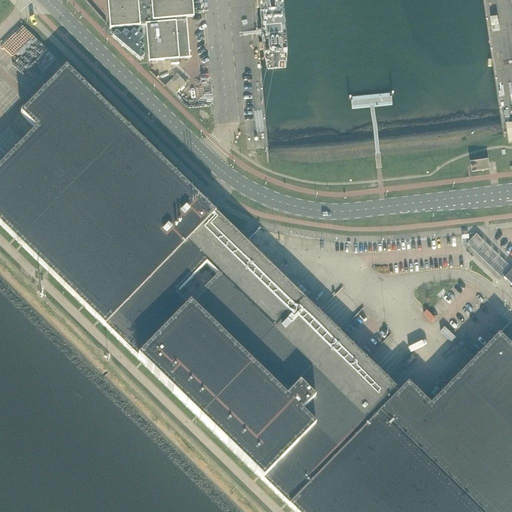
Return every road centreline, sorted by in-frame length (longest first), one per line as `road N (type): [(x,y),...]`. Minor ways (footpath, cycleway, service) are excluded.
road 1 (unclassified): [(278,511),(0,239)]
road 2 (unclassified): [(511,194),(313,210),(259,194),(208,158)]
road 3 (unclassified): [(208,158),(47,0)]
road 4 (unclassified): [(216,0),(227,126),(208,158)]
